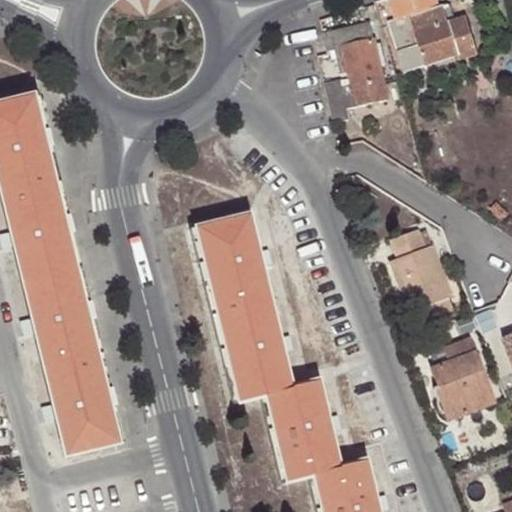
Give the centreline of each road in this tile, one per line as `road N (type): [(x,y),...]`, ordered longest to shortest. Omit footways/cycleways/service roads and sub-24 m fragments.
road 1 (residential): [(204,74),(247,103),(315,185),(439,511)]
road 2 (residential): [(120,198),(195,511)]
road 3 (unknown): [(305,169),(362,178),(511,273)]
